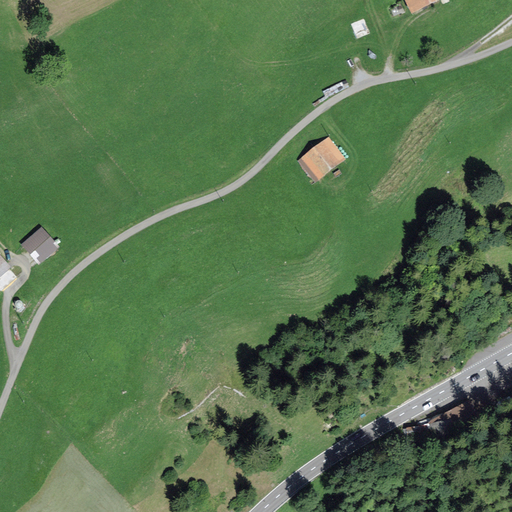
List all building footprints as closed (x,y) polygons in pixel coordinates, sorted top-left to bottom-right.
[(404,0),(410,12),(434,0),(404,0)] [(345,159),(328,136),(304,154),(320,177),(345,159)] [(37,264),(58,246),(41,227),(20,244),(37,264)] [(0,274),(10,266),(0,254),(0,274)] [(21,307),(22,304),(21,301),(18,300),(15,301),(14,304),(15,307),(18,308),(21,307)] [(451,432),(450,425),(475,411),(468,399),(429,420),(430,422),(405,426),(407,439),(451,432)]
